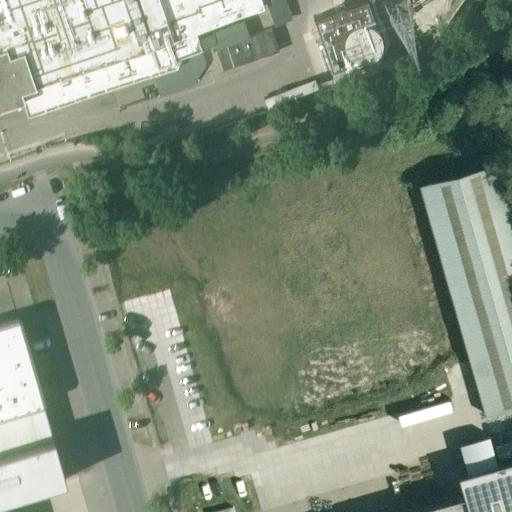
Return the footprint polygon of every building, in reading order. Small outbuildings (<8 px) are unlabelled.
[(0,0),(0,108),(29,98),(37,96),(41,111),(175,65),(179,59),(177,56),(201,48),(198,40),(195,31),(263,7),(261,0),(0,0)] [(347,54),(349,54),(347,52),(346,50),(345,48),(344,46),(344,43),(343,41),(344,38),(344,36),(345,34),(346,32),(347,30),(349,28),(350,27),(352,25),(355,24),(357,23),(359,23),(361,23),(364,23),(363,22),(373,18),(366,0),(363,0),(313,17),(331,70),(351,63),(347,54)] [(418,40),(399,47),(404,60),(423,53),(418,40)] [(511,207),(499,162),(422,184),(480,390),(488,415),(511,408),(511,207)] [(0,511),(0,499),(66,479),(18,317),(0,322),(0,511)] [(511,511),(511,459),(449,477),(455,498),(405,511),(511,511)]
